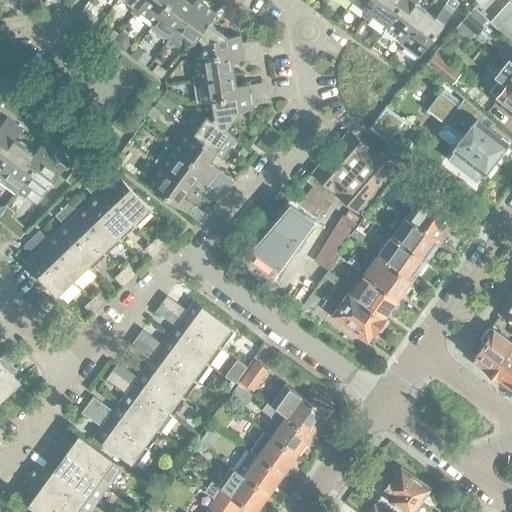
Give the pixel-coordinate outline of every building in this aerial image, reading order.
[(124,0),(133,7),(130,11),(134,13),(143,0),(124,0)] [(143,0),(134,13),(138,16),(141,12),(154,22),(170,0),(143,0)] [(170,0),(154,22),(150,29),(164,38),(165,36),(169,39),(193,5),(192,5),(185,0),(170,0)] [(193,5),(169,39),(177,44),(184,35),(193,42),(194,43),(199,37),(198,36),(208,22),(209,23),(216,13),(198,0),(195,0),(192,5),(193,5)] [(352,0),(352,1),(365,11),(362,15),(366,17),(378,0),(352,0)] [(378,0),(366,17),(370,20),(373,16),(386,26),(405,0),(378,0)] [(387,27),(385,31),(401,43),(425,10),(416,3),(417,0),(405,0),(386,26),(387,27)] [(454,9),(459,3),(455,0),(447,0),(446,3),(454,9)] [(425,10),(401,43),(405,46),(419,57),(422,53),(451,14),(442,7),(435,17),(425,10)] [(478,31),(486,22),(474,8),(465,18),(478,31)] [(97,18),(83,9),(78,16),(91,26),(97,18)] [(496,30),(503,23),(496,16),(488,24),(490,26),(496,30)] [(208,22),(198,36),(199,37),(202,39),(204,56),(205,57),(243,51),(262,48),(261,39),(241,42),(240,35),(228,37),(209,23),(208,22)] [(503,37),(510,29),(503,23),(496,30),(503,37)] [(117,35),(107,28),(102,34),(112,42),(117,35)] [(511,43),(511,41),(511,30),(510,29),(503,37),(511,43)] [(137,48),(131,56),(144,65),(150,58),(137,48)] [(197,75),(192,76),(193,81),(234,74),(232,62),(244,61),(264,57),(262,48),(243,51),(205,57),(204,56),(194,57),(195,58),(197,75)] [(425,62),(426,63),(451,85),(461,73),(435,51),(425,62)] [(511,61),(508,58),(501,67),(511,76),(511,61)] [(161,78),(166,71),(157,64),(152,71),(161,78)] [(511,76),(501,67),(494,76),(498,79),(490,90),(511,107),(511,76)] [(234,74),(193,81),(194,85),(197,103),(201,102),(211,101),(211,100),(249,94),(269,91),(267,81),(248,84),(236,86),(234,74)] [(443,87),(430,104),(448,118),(444,123),(445,124),(446,123),(462,136),(452,149),(454,150),(448,158),(476,179),(482,172),(484,174),(509,142),(488,126),(492,121),(462,99),(460,102),(443,89),(444,88),(443,87)] [(249,94),(211,100),(211,101),(214,117),(212,121),(211,122),(225,132),(225,131),(240,111),(251,110),(250,103),(270,100),(269,91),(249,94)] [(370,127),(388,141),(403,121),(385,108),(370,127)] [(188,120),(183,128),(216,152),(215,153),(221,157),(235,138),(225,131),(225,132),(211,122),(212,121),(206,116),(198,127),(188,120)] [(0,142),(14,123),(6,117),(0,126),(0,142)] [(14,138),(21,129),(14,123),(0,142),(0,178),(24,146),(14,138)] [(184,134),(174,148),(213,177),(229,189),(235,181),(218,169),(209,162),(215,153),(216,152),(183,128),(180,131),(184,134)] [(395,170),(359,139),(348,130),(311,172),(358,213),(388,179),(395,170)] [(47,153),(50,149),(41,143),(34,153),(24,146),(0,178),(0,182),(15,194),(17,191),(16,191),(19,187),(20,187),(46,152),(47,153)] [(160,159),(157,162),(190,187),(198,177),(207,184),(219,193),(224,196),(226,193),(229,189),(213,177),(174,148),(164,162),(160,159)] [(20,187),(19,187),(16,191),(17,191),(25,197),(26,195),(37,203),(64,166),(47,153),(46,152),(20,187)] [(158,169),(147,184),(160,193),(187,212),(203,224),(209,216),(193,204),(183,197),(186,193),(190,187),(157,162),(154,166),(158,169)] [(396,186),(403,177),(395,170),(388,179),(396,186)] [(136,226),(151,211),(152,210),(117,173),(108,182),(100,173),(93,180),(105,193),(136,226)] [(136,226),(105,193),(93,180),(85,187),(93,195),(85,203),(120,240),(136,226)] [(332,202),(321,193),(313,186),(295,206),(287,201),(240,255),(274,280),(316,222),(313,219),(320,218),(332,202)] [(452,219),(421,193),(422,193),(419,190),(412,199),(415,202),(405,216),(438,239),(443,239),(448,232),(447,227),(452,219)] [(120,240),(85,203),(78,210),(69,201),(62,209),(106,254),(120,240)] [(401,211),(390,203),(386,208),(398,216),(401,211)] [(90,269),(106,254),(62,209),(55,215),(63,223),(55,231),(90,269)] [(336,253),(349,235),(357,224),(358,223),(343,214),(314,261),(328,270),(340,255),(336,253)] [(433,246),(438,239),(405,216),(391,236),(424,259),(425,258),(429,258),(434,251),(433,246)] [(20,223),(13,231),(20,237),(27,229),(20,223)] [(236,251),(246,237),(230,226),(221,240),(236,251)] [(355,228),(351,234),(360,241),(364,235),(355,228)] [(90,269),(55,231),(47,239),(39,230),(31,237),(75,283),(90,269)] [(160,251),(167,244),(158,235),(151,242),(160,251)] [(422,261),(424,259),(391,236),(377,255),(410,278),(414,272),(419,272),(424,265),(423,261),(422,261)] [(61,297),(75,283),(31,237),(25,243),(33,252),(25,260),(61,297)] [(153,257),(160,251),(151,242),(144,248),(153,257)] [(410,284),(410,278),(377,255),(367,269),(350,257),(347,262),(363,274),(396,298),(401,291),(405,290),(410,284)] [(130,280),(137,273),(128,264),(121,271),(130,280)] [(363,274),(353,288),(328,270),(324,275),(349,292),(382,317),(386,311),(392,310),(396,303),(395,298),(396,298),(363,274)] [(123,286),(130,280),(121,271),(114,277),(123,286)] [(100,308),(107,301),(98,292),(91,299),(100,308)] [(308,315),(309,314),(320,298),(312,292),(300,309),(308,315)] [(385,320),(382,317),(349,292),(341,303),(329,295),(322,305),(367,338),(372,330),(376,333),(378,331),(379,331),(381,331),(386,324),(385,324),(384,321),(385,320)] [(502,308),(502,313),(505,315),(511,320),(511,294),(502,308)] [(223,349),(236,331),(193,299),(186,309),(167,296),(162,304),(223,349)] [(93,315),(100,308),(91,299),(84,306),(93,315)] [(211,365),(223,349),(162,304),(156,311),(175,325),(168,334),(211,365)] [(490,375),(511,345),(511,343),(489,326),(479,339),(480,340),(473,350),(475,352),(474,355),(473,357),(476,359),(474,362),(485,369),(484,370),(490,375)] [(143,329),(137,337),(198,382),(211,365),(168,334),(162,343),(143,329)] [(144,367),(186,398),(198,382),(137,337),(131,345),(150,359),(144,367)] [(511,386),(511,345),(490,375),(498,381),(499,380),(509,388),(511,386)] [(7,351),(0,357),(0,370),(14,358),(7,351)] [(0,400),(20,381),(12,373),(21,365),(14,358),(0,370),(0,400)] [(255,361),(241,380),(254,389),(268,369),(255,361)] [(186,398),(144,367),(137,376),(118,362),(113,370),(173,415),(174,415),(186,398)] [(174,415),(173,415),(113,370),(106,379),(125,393),(119,401),(161,432),(174,415)] [(161,432),(119,401),(112,410),(93,396),(88,403),(149,449),(161,432)] [(288,416),(286,418),(309,434),(325,412),(302,396),(288,416)] [(267,402),(262,409),(272,417),(272,418),(282,424),(273,436),(273,437),(296,453),(309,434),(286,418),(288,416),(267,402)] [(136,466),(149,449),(88,403),(82,412),(101,426),(94,435),(136,466)] [(223,404),(212,420),(224,429),(236,413),(223,404)] [(207,448),(219,432),(209,426),(198,442),(207,448)] [(264,430),(250,450),(259,456),(282,473),(296,453),(273,437),(273,436),(264,430)] [(108,483),(122,465),(81,435),(74,445),(63,437),(56,445),(108,483)] [(96,499),(108,483),(56,445),(51,453),(62,461),(56,470),(96,499)] [(236,469),(236,470),(245,476),(268,493),(282,473),(259,456),(250,450),(249,450),(236,469)] [(407,511),(413,511),(430,488),(401,467),(392,480),(390,479),(385,487),(394,494),(390,500),(407,511)] [(77,511),(87,511),(96,499),(56,470),(49,479),(38,471),(32,479),(77,511)] [(212,481),(204,492),(215,499),(232,511),(234,511),(235,511),(241,503),(252,511),(253,511),(268,493),(245,476),(240,483),(234,479),(226,491),(212,481)] [(40,511),(77,511),(32,479),(27,486),(38,494),(30,504),(40,511)] [(215,499),(205,511),(232,511),(215,499)]
